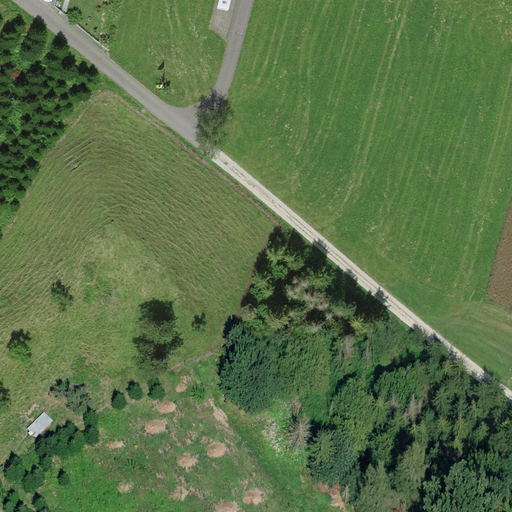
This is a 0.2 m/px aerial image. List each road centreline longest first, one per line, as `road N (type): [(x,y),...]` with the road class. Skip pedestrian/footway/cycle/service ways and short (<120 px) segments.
road 1 (track): [(198,141),(511,401)]
road 2 (track): [(24,0),(198,141)]
